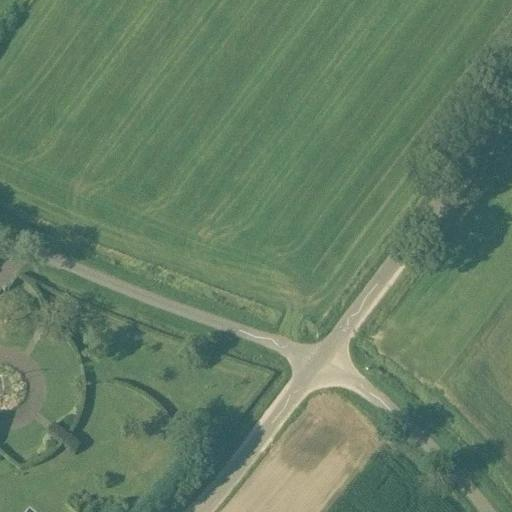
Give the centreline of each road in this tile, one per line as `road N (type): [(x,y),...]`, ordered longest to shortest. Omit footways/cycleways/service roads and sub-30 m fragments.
road 1 (unclassified): [(316,360),(0,238)]
road 2 (unclassified): [(316,360),(511,105)]
road 3 (unclassified): [(486,511),(390,411),(316,360)]
road 4 (unclassified): [(200,511),(316,360)]
